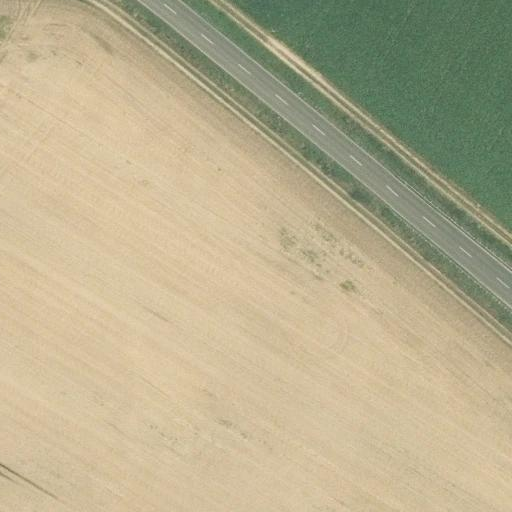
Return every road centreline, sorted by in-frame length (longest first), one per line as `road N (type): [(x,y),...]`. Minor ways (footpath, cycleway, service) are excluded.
road 1 (track): [(107,0),(511,333)]
road 2 (secondary): [(511,291),(155,0)]
road 3 (track): [(217,0),(511,241)]
